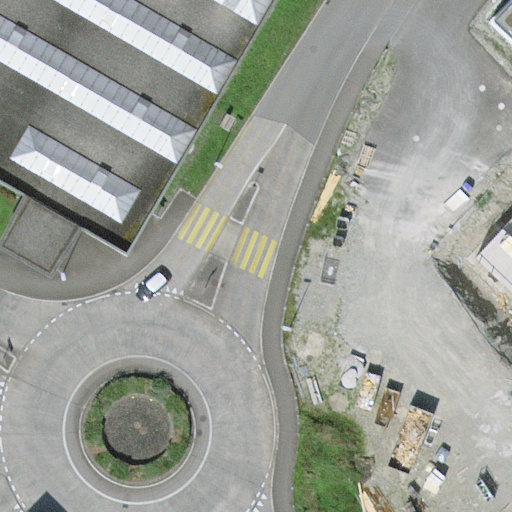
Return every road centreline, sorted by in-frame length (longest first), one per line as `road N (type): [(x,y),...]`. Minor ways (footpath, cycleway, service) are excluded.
road 1 (residential): [(364,0),(286,129),(180,340)]
road 2 (tertiary): [(204,509),(225,483),(237,418),(227,387),(180,340)]
road 3 (tertiary): [(180,340),(120,330),(65,356),(46,379)]
